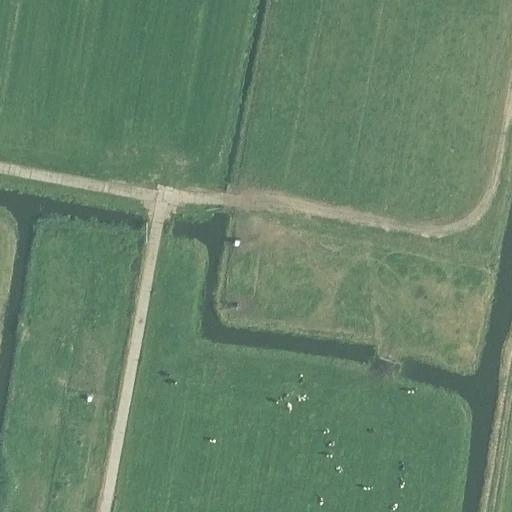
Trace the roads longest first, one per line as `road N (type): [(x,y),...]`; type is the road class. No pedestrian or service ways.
road 1 (track): [(408,232),(236,200),(158,203),(0,172)]
road 2 (track): [(105,511),(158,203)]
road 3 (track): [(511,88),(475,234),(458,241),(408,232)]
road 4 (track): [(408,232),(377,402)]
road 5 (track): [(489,511),(511,384)]
